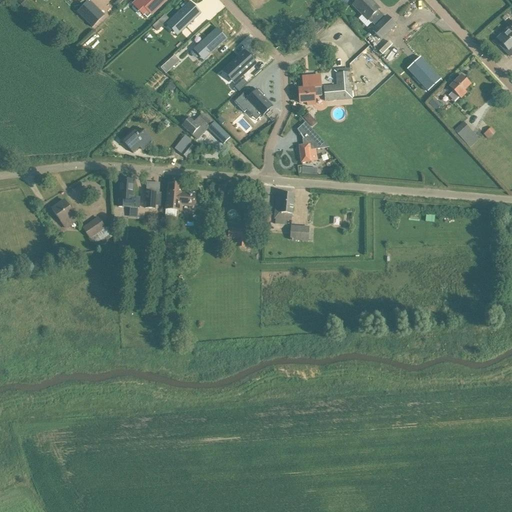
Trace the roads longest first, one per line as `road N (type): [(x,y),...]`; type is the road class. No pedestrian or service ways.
road 1 (unclassified): [(269,179),(117,167),(0,177)]
road 2 (unclassified): [(511,198),(269,179)]
road 3 (unclassified): [(269,179),(270,148),(286,111),(284,62),(226,0)]
